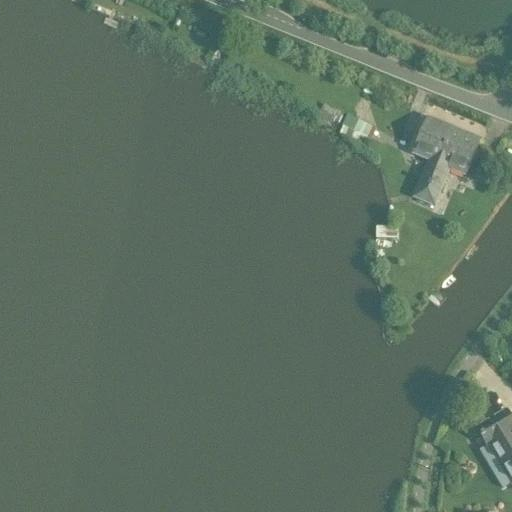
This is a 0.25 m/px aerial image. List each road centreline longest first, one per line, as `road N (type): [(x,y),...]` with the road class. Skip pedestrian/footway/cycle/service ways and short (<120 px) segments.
road 1 (tertiary): [(217,0),(511,115)]
road 2 (residential): [(511,306),(444,401),(419,511)]
